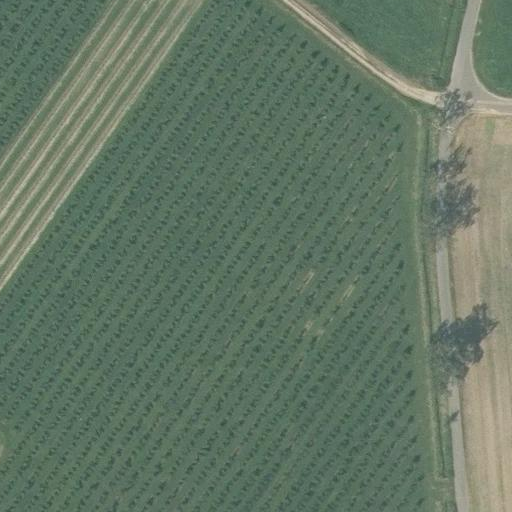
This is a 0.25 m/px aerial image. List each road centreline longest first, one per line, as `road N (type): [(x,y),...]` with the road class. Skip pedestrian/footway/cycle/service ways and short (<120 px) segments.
road 1 (track): [(462,511),(439,253),(450,106)]
road 2 (track): [(293,0),(416,98),(450,106)]
